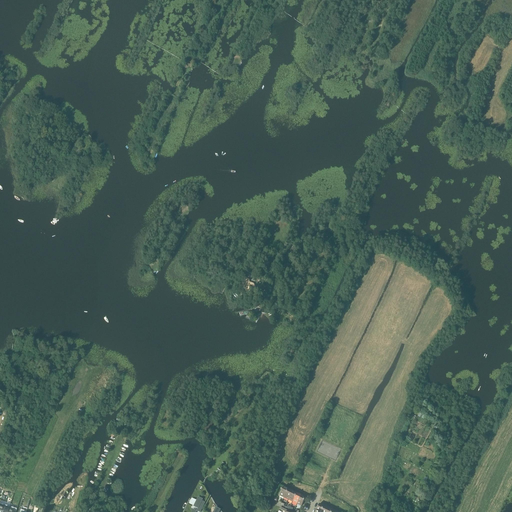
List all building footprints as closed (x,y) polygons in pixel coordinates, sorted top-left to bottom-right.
[(284,498),(288,489),(284,487),(280,496),(284,498)] [(288,500),(292,492),(288,489),(284,498),(288,500)] [(293,502),(297,494),(292,492),(288,500),(293,502)] [(297,504),(301,496),(297,494),(293,502),(297,504)] [(301,506),(305,498),(301,496),(297,504),(301,506)] [(203,500),(198,497),(194,507),(198,509),(196,511),(198,511),(200,511),(205,503),(202,501),(203,500)]
